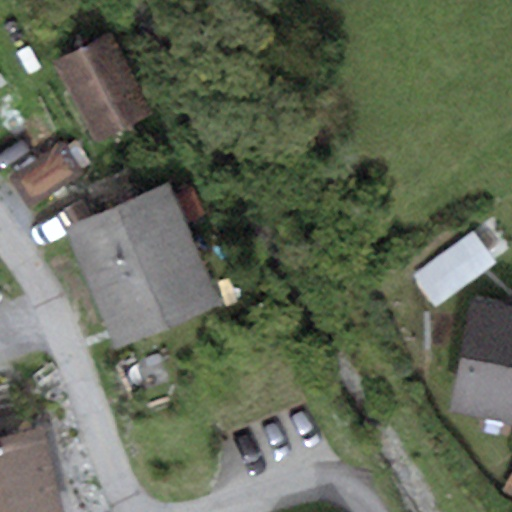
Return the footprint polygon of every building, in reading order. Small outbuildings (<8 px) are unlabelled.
[(152,113),(111,33),(54,62),(95,142),(152,113)] [(64,143),(9,176),(27,206),(82,172),(64,143)] [(172,195),(167,182),(66,224),(116,345),(216,304),(182,222),(202,213),(191,187),(172,195)] [(471,230),(411,274),(437,310),(498,265),(471,230)] [(511,307),(471,299),(448,412),(511,425),(511,307)] [(282,345),(202,375),(224,433),(303,403),(282,345)] [(61,511),(47,432),(0,440),(0,511),(61,511)]
